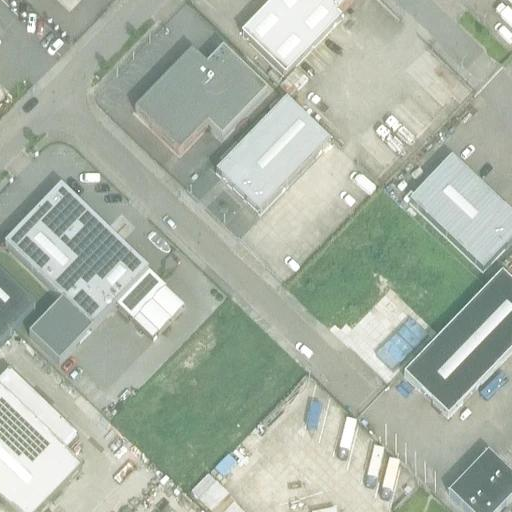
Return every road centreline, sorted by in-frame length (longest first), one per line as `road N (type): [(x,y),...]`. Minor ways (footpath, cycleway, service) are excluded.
road 1 (unclassified): [(370,403),(50,100)]
road 2 (unclassified): [(146,0),(50,100)]
